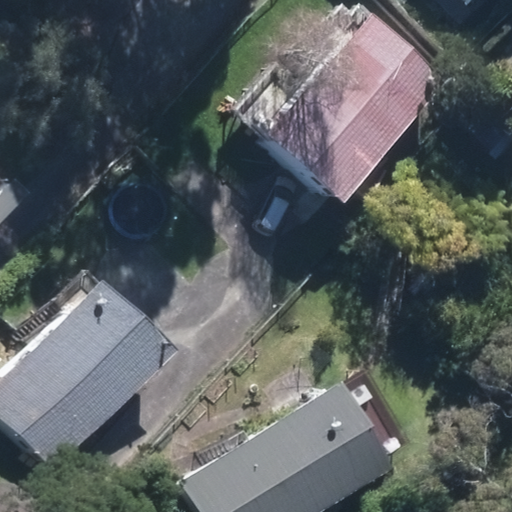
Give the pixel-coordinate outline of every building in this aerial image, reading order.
[(468,0),(444,0),(456,12),(468,0)] [(253,129),(328,199),(436,81),(361,11),(253,129)] [(423,111),(434,122),(458,97),(447,87),(423,111)] [(460,125),(484,148),(505,128),(483,104),(460,125)] [(0,346),(0,446),(22,467),(136,346),(64,278),(0,346)] [(294,389),(152,484),(171,511),(286,511),(349,471),(294,389)]
